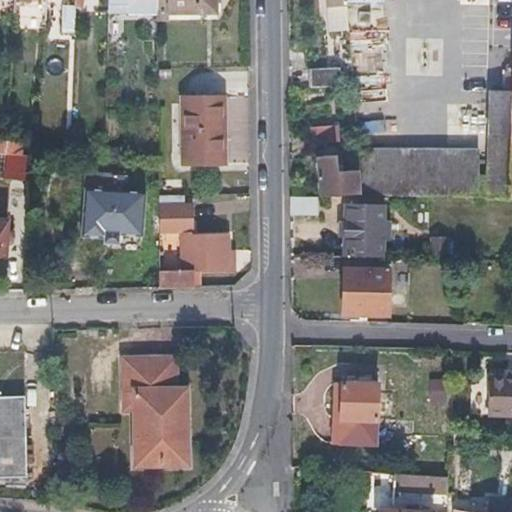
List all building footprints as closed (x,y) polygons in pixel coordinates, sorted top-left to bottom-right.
[(154,12),(153,0),(105,0),(105,13),(154,14),(154,12)] [(153,0),(154,12),(166,12),(166,15),(213,12),(212,0),(153,0)] [(325,0),(327,32),(349,31),(347,6),(345,6),(344,0),(325,0)] [(60,29),(71,30),(71,4),(61,4),(60,29)] [(379,32),(349,35),(350,45),(380,41),(379,32)] [(310,69),(310,86),(336,86),(336,69),(310,69)] [(489,175),(489,184),(511,184),(511,159),(511,92),(490,92),(489,175)] [(179,98),(180,162),(220,162),(219,97),(179,98)] [(310,129),(310,145),(338,144),(338,128),(310,129)] [(406,198),(511,197),(511,184),(489,184),(489,175),(477,175),(477,150),(357,151),(358,171),(360,196),(360,198),(406,198)] [(25,154),(2,153),(1,178),(32,179),(33,165),(24,164),(25,154)] [(358,171),(344,172),(337,172),(336,165),(336,156),(317,157),(320,198),(360,196),(358,171)] [(83,171),(81,186),(121,190),(123,174),(83,171)] [(121,190),(81,186),(77,234),(138,239),(143,192),(121,190)] [(317,198),(291,198),(291,214),(316,215),(317,198)] [(158,206),(159,218),(193,216),(193,205),(158,206)] [(345,206),(343,252),(381,254),(382,237),(388,238),(389,222),(383,221),(383,206),(345,206)] [(194,237),(193,216),(159,218),(161,286),(201,285),(200,267),(228,265),(226,235),(194,237)] [(448,234),(429,235),(428,252),(448,252),(448,234)] [(343,267),(342,313),(386,314),(388,270),(343,267)] [(187,460),(186,385),(177,385),(176,354),(121,354),(124,407),(134,406),(135,462),(187,460)] [(448,369),(419,368),(418,396),(447,397),(448,369)] [(511,376),(507,377),(491,377),(490,415),(511,415),(511,376)] [(330,443),(339,444),(341,382),(332,382),(330,443)] [(341,382),(339,444),(374,445),(377,385),(341,382)] [(0,487),(24,488),(24,403),(0,403),(0,487)] [(438,422),(412,421),(411,440),(434,441),(434,438),(449,438),(451,407),(438,407),(438,422)] [(450,511),(451,505),(437,504),(438,477),(392,474),(390,506),(396,506),(395,511),(450,511)] [(463,511),(495,511),(496,507),(464,503),(463,511)]
